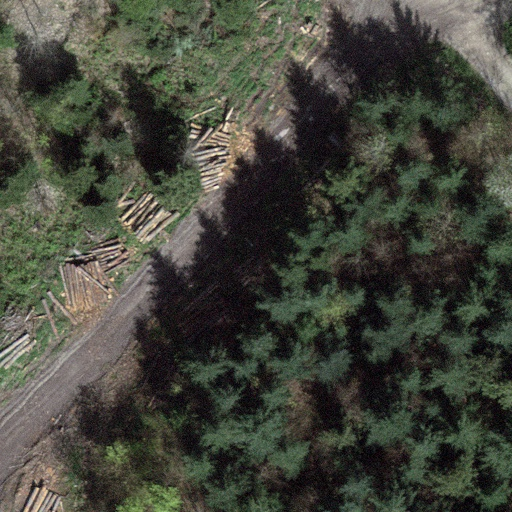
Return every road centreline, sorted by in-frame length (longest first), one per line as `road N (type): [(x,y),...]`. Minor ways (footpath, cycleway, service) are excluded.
road 1 (track): [(428,0),(312,98),(0,440)]
road 2 (track): [(511,94),(419,0)]
